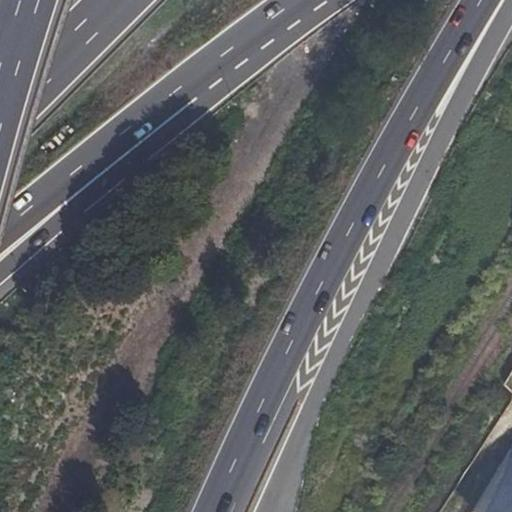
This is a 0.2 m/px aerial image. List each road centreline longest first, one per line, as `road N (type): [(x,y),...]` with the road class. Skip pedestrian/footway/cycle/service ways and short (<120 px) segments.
road 1 (motorway): [(205,511),(292,322),(482,0)]
road 2 (motorway): [(0,274),(177,124),(206,78)]
road 3 (motorway): [(0,233),(168,95),(206,78)]
road 4 (motorway): [(0,113),(115,0)]
road 5 (motorway): [(206,78),(317,0)]
